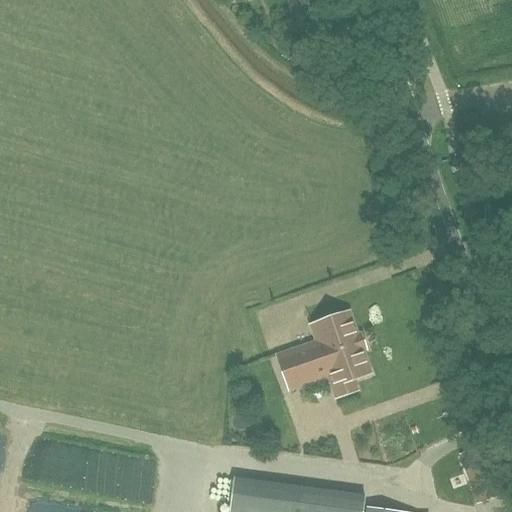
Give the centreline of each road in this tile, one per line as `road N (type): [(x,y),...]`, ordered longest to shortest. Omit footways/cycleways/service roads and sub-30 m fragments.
road 1 (tertiary): [(511,408),(405,115)]
road 2 (tertiary): [(405,115),(365,0)]
